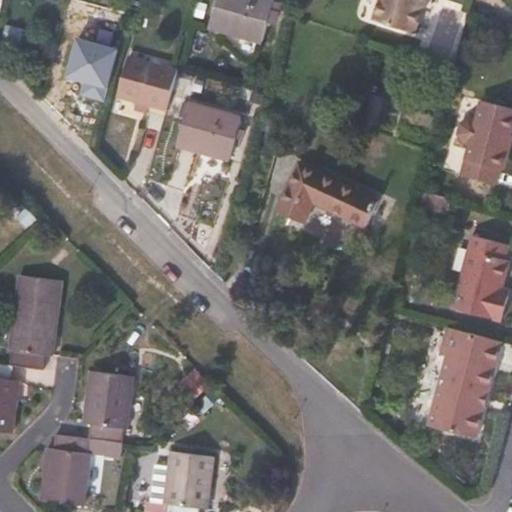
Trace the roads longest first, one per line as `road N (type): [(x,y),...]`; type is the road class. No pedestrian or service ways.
road 1 (residential): [(373,448),(0,72)]
road 2 (residential): [(0,480),(64,410),(68,373)]
